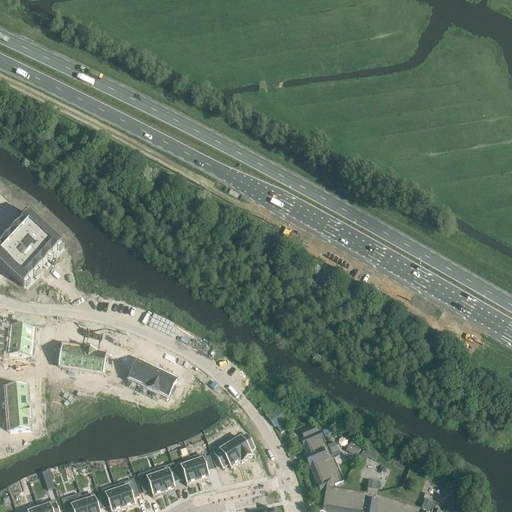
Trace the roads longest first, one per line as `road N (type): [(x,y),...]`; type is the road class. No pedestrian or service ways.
road 1 (primary): [(0,60),(278,201),(511,334)]
road 2 (primary): [(511,305),(305,187),(0,35)]
road 3 (residential): [(290,482),(240,399),(165,342),(101,319),(0,304)]
